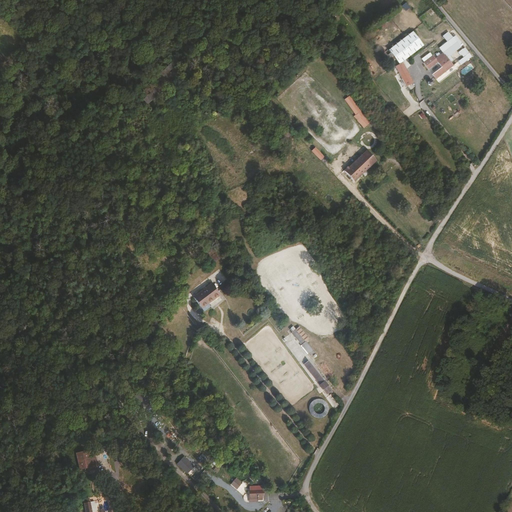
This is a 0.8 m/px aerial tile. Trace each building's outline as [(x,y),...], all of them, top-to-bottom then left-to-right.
[(396,65),(421,48),(411,34),(386,51),(396,65)] [(443,55),(442,55),(445,60),(449,57),(460,49),(459,48),(461,47),(455,38),(452,40),(449,35),(444,39),(447,44),(439,50),(443,55)] [(458,54),(462,59),(459,61),(459,60),(456,62),(459,67),(468,60),(465,57),(467,55),(463,50),(458,54)] [(434,61),(444,74),(452,68),(449,63),(451,62),(449,57),(445,60),(442,55),(439,57),(438,55),(436,57),(437,59),(434,61)] [(425,65),(432,60),(429,56),(422,61),(425,65)] [(164,59),(147,76),(160,89),(177,73),(164,59)] [(437,64),(433,59),(432,60),(425,65),(424,65),(428,71),(437,64)] [(443,74),(441,70),(431,76),(434,81),(443,74)] [(404,72),(397,76),(404,87),(410,83),(404,72)] [(138,85),(151,99),(160,89),(147,76),(138,85)] [(135,88),(148,102),(151,99),(138,85),(135,88)] [(148,102),(135,88),(129,95),(142,108),(148,102)] [(351,95),(345,99),(354,115),(360,112),(351,95)] [(315,148),(311,151),(320,160),(324,157),(315,148)] [(360,158),(370,169),(376,164),(365,153),(360,158)] [(393,157),(381,165),(391,179),(403,170),(393,157)] [(360,158),(356,162),(365,174),(370,169),(360,158)] [(136,260),(135,264),(145,268),(146,264),(136,260)] [(203,291),(213,306),(216,304),(213,301),(225,292),(217,281),(203,291)] [(213,306),(203,291),(198,294),(209,309),(213,306)] [(278,315),(274,318),(280,326),(283,323),(278,315)] [(289,330),(311,357),(315,354),(306,342),(309,339),(299,325),(295,329),(293,326),(289,330)] [(320,374),(313,364),(308,367),(316,377),(320,374)] [(317,380),(321,385),(325,382),(321,377),(317,380)] [(325,393),(330,388),(325,382),(321,385),(320,386),(325,393)] [(313,416),(328,416),(327,400),(312,400),(313,416)] [(76,462),(78,469),(89,466),(87,459),(76,462)] [(228,473),(223,479),(229,484),(234,478),(228,473)] [(242,494),(247,487),(242,483),(237,490),(242,494)]
